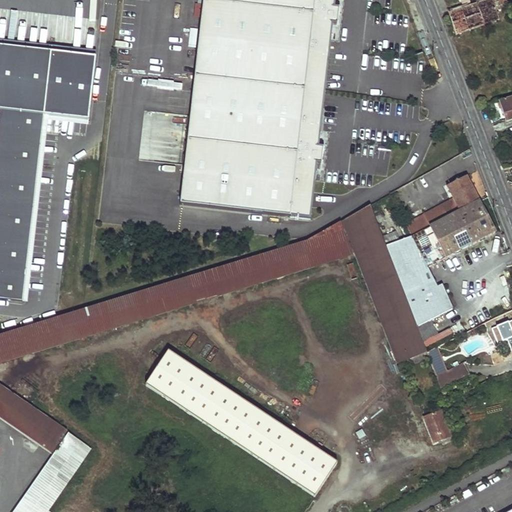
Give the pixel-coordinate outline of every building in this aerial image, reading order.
[(336,0),(203,0),(180,205),(311,219),(317,165),(322,165),(324,147),(319,147),(333,25),(338,25),(340,8),(335,7),(336,0)] [(448,11),(456,34),(499,19),(497,11),(493,0),(481,0),(451,11),(448,11)] [(511,0),(493,0),(497,11),(511,6),(511,4),(511,3),(511,2),(511,0)] [(0,40),(0,46),(51,52),(52,46),(0,40)] [(0,299),(23,302),(44,114),(86,120),(95,55),(51,52),(0,46),(0,299)] [(511,95),(499,100),(505,120),(511,117),(511,95)] [(23,302),(27,302),(49,115),(44,114),(23,302)] [(455,198),(407,222),(413,235),(480,201),(468,175),(449,185),(455,198)] [(480,201),(413,235),(428,268),(496,232),(480,201)] [(356,253),(389,338),(418,327),(388,246),(372,204),(344,221),(356,253)] [(306,242),(313,267),(356,253),(344,221),(306,242)] [(388,246),(418,327),(432,321),(454,309),(442,284),(438,287),(428,268),(413,235),(388,246)] [(0,335),(0,417),(52,452),(67,430),(0,385),(0,361),(313,267),(306,242),(0,335)] [(432,321),(418,327),(423,339),(423,340),(437,334),(432,321)] [(389,338),(399,364),(427,352),(423,340),(423,339),(418,327),(389,338)] [(511,337),(509,339),(478,355),(483,359),(485,357),(492,364),(498,359),(499,361),(505,356),(501,351),(509,344),(511,350),(511,337)] [(467,345),(471,353),(485,345),(481,338),(467,345)] [(169,350),(146,385),(315,496),(338,462),(169,350)] [(399,364),(401,369),(430,357),(427,352),(399,364)] [(429,359),(437,374),(447,369),(439,355),(429,359)] [(440,384),(468,378),(465,366),(437,372),(440,384)] [(424,417),(434,442),(451,436),(442,410),(424,417)] [(55,455),(77,469),(92,447),(69,432),(55,455)] [(55,455),(14,511),(47,511),(77,469),(55,455)]
